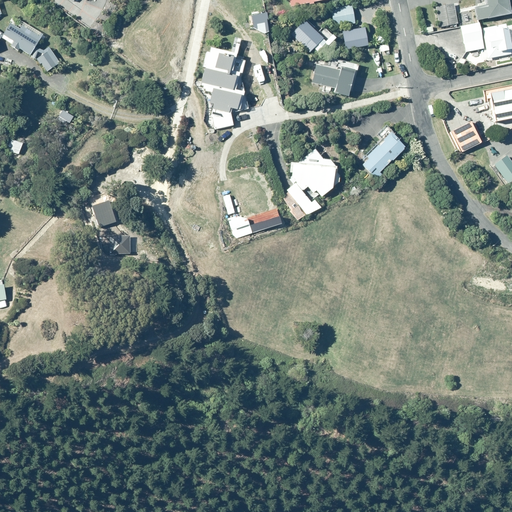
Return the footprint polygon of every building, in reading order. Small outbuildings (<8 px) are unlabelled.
[(511,16),(511,5),(511,0),(485,0),(487,5),(475,7),(477,22),(511,16)] [(460,24),(456,4),(438,8),(442,28),(460,24)] [(356,15),(355,5),(332,8),(335,25),(357,21),(356,15)] [(294,33),(313,55),(318,50),(321,53),(331,44),(309,19),(294,33)] [(48,36),(29,23),(24,31),(15,25),(6,39),(15,44),(14,46),(21,51),(22,48),(35,56),(48,36)] [(488,49),(489,59),(509,56),(509,54),(511,53),(511,29),(510,25),(493,28),(484,29),(483,24),(464,27),(468,52),(488,49)] [(371,47),(369,28),(346,31),(348,50),(371,47)] [(243,110),(250,92),(245,92),(248,59),(243,59),(245,39),(237,38),(236,51),(213,49),(207,66),(205,85),(215,86),(212,112),(217,128),(238,126),(234,113),(238,109),(243,110)] [(64,63),(54,49),(40,58),(51,73),(64,63)] [(343,71),(318,65),(313,83),(339,90),(338,93),(353,97),(359,71),(343,68),(343,71)] [(511,91),(490,96),(496,125),(511,121),(511,91)] [(484,144),(474,122),(453,131),(463,153),(484,144)] [(366,165),(379,180),(386,174),(384,172),(410,149),(396,134),(370,156),(373,159),(366,165)] [(325,159),(319,150),(300,163),(295,162),(294,173),(301,182),(289,190),(293,195),(285,200),(300,221),(325,208),(318,198),(316,200),(309,190),(312,188),(317,195),(321,191),(326,199),(344,186),(342,184),(350,177),(337,158),(325,159)] [(511,186),(511,160),(508,155),(495,164),(511,187),(511,186)] [(232,192),(225,194),(230,214),(237,212),(232,192)] [(257,218),(245,215),(230,219),(234,237),(260,231),(257,218)]
